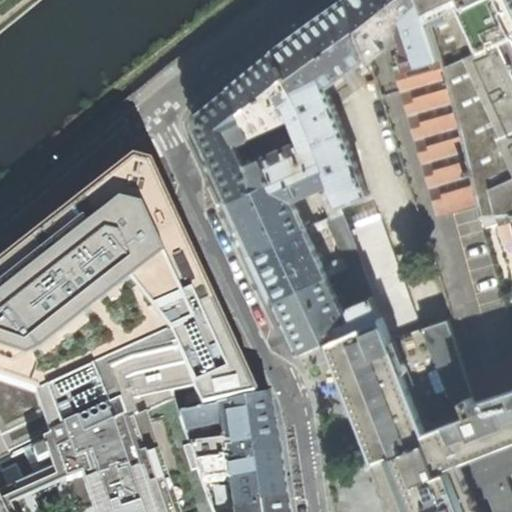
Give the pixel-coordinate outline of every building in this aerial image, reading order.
[(341,205),(368,193),(328,86),(369,59),(351,0),(344,0),(311,24),(274,51),(303,106),(323,158),(341,205)] [(440,214),(477,204),(472,172),(462,130),(445,68),(441,55),(430,20),(423,0),(351,0),(369,59),(397,39),(396,37),(403,30),(410,37),(406,40),(409,49),(404,50),(409,64),(396,68),(440,214)] [(511,0),(423,0),(430,20),(462,5),(483,50),(511,34),(511,0)] [(482,220),(511,216),(511,34),(483,50),(445,68),(462,130),(472,172),(477,204),(482,220)] [(303,106),(274,51),(252,69),(230,86),(253,134),(293,116),(302,139),(264,157),(275,179),(323,158),(303,106)] [(253,134),(230,86),(212,101),(198,112),(195,126),(229,199),(275,179),(264,157),(251,162),(247,160),(239,144),(240,139),(243,141),(255,136),(253,134)] [(253,252),(307,229),(294,199),(328,184),(322,197),(331,218),(344,212),(341,205),(323,158),(275,179),(229,199),(240,225),(253,252)] [(0,465),(63,437),(72,455),(174,406),(171,397),(193,391),(203,414),(258,401),(149,169),(136,166),(0,273),(0,465)] [(325,269),(329,276),(350,266),(363,261),(351,231),(344,212),(331,218),(328,219),(344,258),(332,263),(330,267),(325,269)] [(511,216),(482,220),(511,328),(511,216)] [(384,316),(393,340),(421,329),(381,219),(351,231),(363,261),(384,316)] [(274,299),(329,276),(325,269),(307,229),(253,252),(271,292),(274,299)] [(295,345),(299,353),(330,337),(384,316),(363,261),(350,266),(353,273),(351,273),(360,294),(362,293),(365,299),(353,304),(352,310),(355,317),(348,320),(329,276),(274,299),(295,345)] [(384,316),(330,337),(355,400),(379,462),(428,443),(439,471),(462,462),(448,425),(481,411),(477,400),(449,318),(421,329),(393,340),(384,316)] [(511,442),(511,387),(477,400),(481,411),(448,425),(462,462),(511,442)] [(192,452),(199,467),(281,456),(276,428),(271,399),(258,401),(203,414),(180,420),(187,438),(224,429),(226,441),(222,447),(192,452)] [(214,511),(205,485),(199,467),(192,452),(187,438),(180,420),(174,406),(72,455),(63,437),(0,465),(0,504),(3,511),(15,511),(83,484),(92,511),(214,511)] [(224,429),(187,438),(192,452),(222,447),(226,441),(224,429)] [(511,511),(511,442),(462,462),(482,511),(511,511)] [(428,443),(379,462),(399,511),(482,511),(462,462),(439,471),(428,443)] [(231,486),(235,511),(242,511),(288,505),(284,479),(281,456),(199,467),(205,485),(226,482),(231,486)] [(214,511),(235,511),(231,486),(226,482),(205,485),(214,511)]
